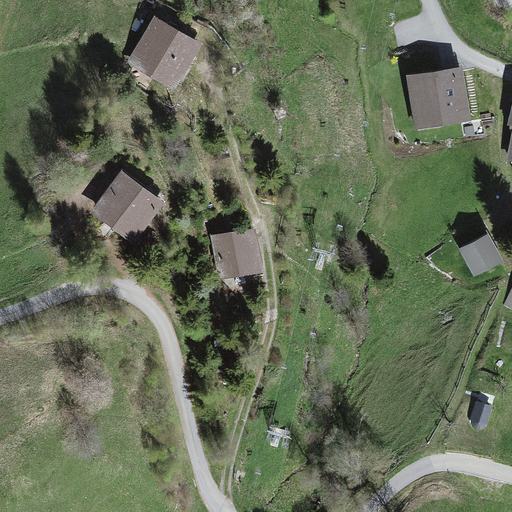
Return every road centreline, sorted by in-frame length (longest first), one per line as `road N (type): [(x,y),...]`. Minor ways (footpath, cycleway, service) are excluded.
road 1 (residential): [(0,315),(78,287),(125,287),(159,320),(204,481),(221,511)]
road 2 (track): [(223,511),(272,339),(254,214)]
road 3 (residential): [(369,511),(399,478),(427,462),(511,474)]
